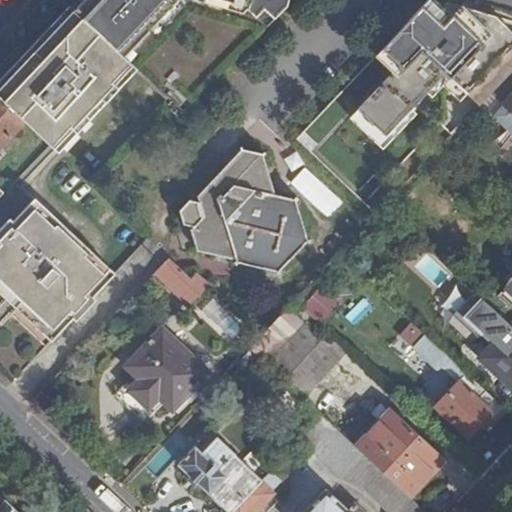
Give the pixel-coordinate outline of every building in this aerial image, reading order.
[(83,0),(74,11),(128,61),(153,85),(164,96),(172,87),(190,105),(287,6),(289,0),(83,0)] [(431,0),(430,0),(382,51),(399,67),(356,112),(382,137),(441,76),(477,111),(495,91),(511,75),(499,64),(511,50),(511,42),(496,30),(493,34),(473,17),(463,28),(431,0)] [(128,61),(74,11),(0,88),(0,98),(24,122),(49,146),(128,61)] [(511,73),(511,75),(495,91),(511,106),(511,73)] [(0,147),(24,122),(0,98),(0,147)] [(273,192),(260,151),(238,146),(178,209),(181,225),(186,225),(195,253),(279,272),(309,241),(295,197),(273,192)] [(328,217),(342,201),(302,166),(287,183),(328,217)] [(0,198),(0,356),(21,377),(110,281),(10,188),(3,195),(0,198)] [(170,259),(156,273),(191,306),(213,285),(199,273),(193,279),(170,259)] [(300,306),(319,322),(338,300),(319,283),(300,306)] [(197,310),(226,341),(242,327),(213,296),(197,310)] [(360,323),(369,301),(357,296),(348,318),(360,323)] [(311,327),(290,306),(264,334),(251,347),(273,367),(311,327)] [(410,343),(422,330),(411,320),(399,333),(410,343)] [(511,325),(511,324),(508,321),(478,354),(511,385),(511,325)] [(379,368),(389,357),(356,324),(345,335),(379,368)] [(211,372),(165,328),(129,365),(142,379),(161,398),(174,410),(211,372)] [(469,372),(427,333),(419,341),(461,380),(469,372)] [(286,376),(307,394),(341,355),(321,337),(286,376)] [(261,369),(266,363),(251,350),(238,363),(245,370),(261,369)] [(469,372),(461,380),(438,404),(471,436),(490,417),(495,421),(508,409),(469,372)] [(161,398),(142,379),(132,390),(151,409),(161,398)] [(292,423),(307,438),(326,417),(311,403),(292,423)] [(357,446),(409,496),(444,459),(392,409),(357,446)] [(426,511),(409,496),(357,446),(326,417),(307,438),(305,440),(343,477),(348,476),(386,511),(426,511)] [(180,463),(230,511),(234,511),(264,481),(219,438),(204,452),(198,446),(180,463)] [(234,511),(265,511),(279,498),(272,491),(288,474),(279,465),(264,481),(234,511)] [(364,511),(354,502),(347,509),(326,490),(304,511),(364,511)] [(0,511),(15,511),(0,496),(0,511)]
